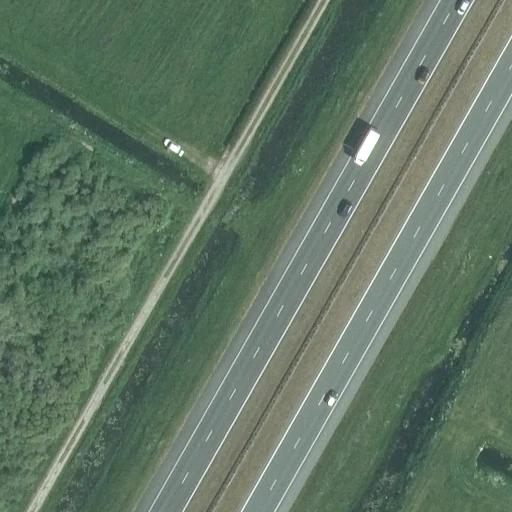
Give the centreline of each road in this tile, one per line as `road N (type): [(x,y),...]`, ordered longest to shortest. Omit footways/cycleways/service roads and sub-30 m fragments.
road 1 (motorway): [(455,0),(164,511)]
road 2 (unclassified): [(19,511),(307,0)]
road 3 (motorway): [(258,511),(511,67)]
